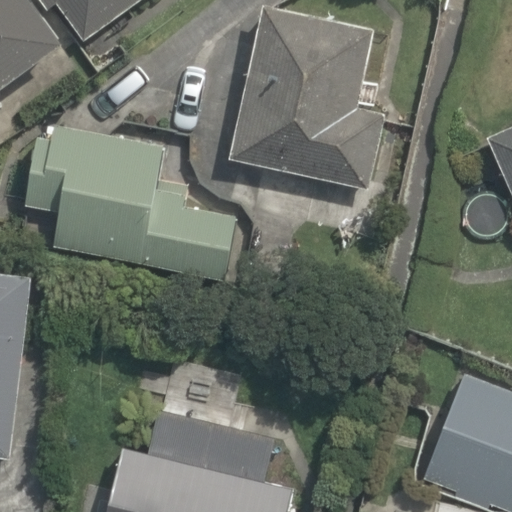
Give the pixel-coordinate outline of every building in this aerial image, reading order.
[(0,0),(0,81),(57,40),(27,0),(0,0)] [(50,0),(71,31),(118,0),(50,0)] [(349,91),(363,22),(265,2),(234,156),(367,183),(384,98),(349,91)] [(158,136),(51,118),(48,134),(31,131),(19,206),(56,212),(50,248),(218,275),(228,211),(148,198),(158,136)] [(511,121),(479,138),(511,207),(511,121)] [(0,266),(0,511),(11,444),(3,443),(26,270),(0,266)] [(511,511),(511,385),(464,369),(425,483),(511,511)] [(159,413),(153,440),(131,435),(113,511),(283,511),(293,470),(269,465),(275,438),(159,413)]
